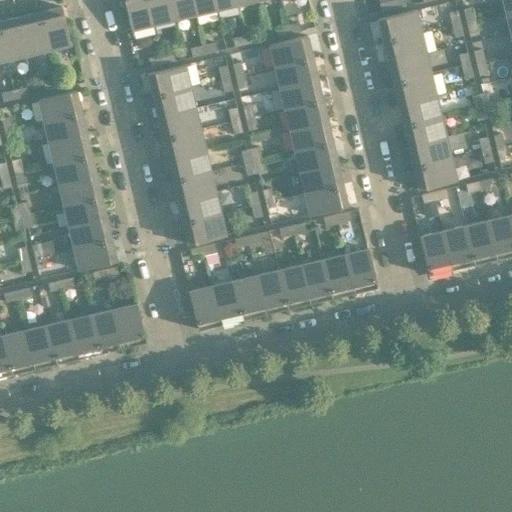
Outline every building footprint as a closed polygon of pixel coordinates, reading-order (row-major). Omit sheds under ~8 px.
[(123,0),(131,30),(153,25),(146,0),(123,0)] [(169,0),(146,0),(153,25),(174,20),(169,0)] [(191,0),(169,0),(174,20),(195,15),(191,0)] [(213,0),(191,0),(195,15),(216,10),(213,0)] [(235,0),(213,0),(216,10),(237,5),(235,0)] [(381,12),(393,9),(391,0),(379,3),(381,12)] [(403,0),(392,0),(391,0),(393,9),(405,6),(403,0)] [(511,0),(501,0),(504,12),(511,9),(511,0)] [(61,6),(39,11),(48,50),(70,44),(61,6)] [(471,7),(463,9),(466,21),(474,19),(471,7)] [(377,19),(383,41),(421,32),(415,10),(377,19)] [(448,12),(451,24),(460,22),(457,10),(448,12)] [(39,11),(18,16),(27,55),(48,50),(39,11)] [(18,16),(0,20),(0,34),(6,60),(27,55),(18,16)] [(474,19),(466,21),(468,33),(477,31),(474,19)] [(298,22),(286,25),(288,34),(300,31),(298,22)] [(460,22),(451,24),(454,37),(463,35),(460,22)] [(276,37),(288,34),(286,25),(274,28),(276,37)] [(256,32),(244,35),(246,44),(258,41),(256,32)] [(421,32),(383,41),(388,62),(426,53),(421,32)] [(232,38),(234,47),(246,44),(244,35),(232,38)] [(268,45),(274,67),(312,58),(307,36),(268,45)] [(214,42),(202,45),(204,54),(216,51),(214,42)] [(204,54),(202,45),(190,48),(192,57),(204,54)] [(481,49),(473,51),(475,63),(484,61),(481,49)] [(172,52),(160,55),(162,64),(174,61),(172,52)] [(458,54),(461,66),(469,64),(467,52),(458,54)] [(426,53),(388,62),(392,83),(431,74),(426,53)] [(148,58),(150,67),(162,64),(160,55),(148,58)] [(312,58),(274,67),(279,88),(317,79),(312,58)] [(484,61),(475,63),(478,75),(487,73),(484,61)] [(240,62),(232,64),(235,76),(243,74),(240,62)] [(469,64),(461,66),(464,79),(472,77),(469,64)] [(146,74),(152,96),(190,87),(185,65),(146,74)] [(217,67),(220,79),(229,77),(226,65),(217,67)] [(243,74),(235,76),(238,88),(246,86),(243,74)] [(431,74),(392,83),(397,104),(436,95),(431,74)] [(67,77),(55,80),(57,88),(69,86),(67,77)] [(229,77),(220,79),(223,91),(232,89),(229,77)] [(317,79),(279,88),(284,109),(322,100),(317,79)] [(57,88),(55,80),(43,83),(45,91),(57,88)] [(25,87),(13,90),(15,98),(27,96),(25,87)] [(190,87),(152,96),(157,117),(195,108),(190,87)] [(13,90),(1,93),(3,101),(15,98),(13,90)] [(37,99),(43,121),(81,112),(76,90),(37,99)] [(488,91),(480,94),(482,106),(491,104),(488,91)] [(471,96),(474,108),(482,106),(480,94),(471,96)] [(436,95),(397,104),(402,125),(441,116),(436,95)] [(322,100),(284,109),(289,130),(327,121),(322,100)] [(250,104),(242,106),(245,118),(253,116),(250,104)] [(491,104),(482,106),(485,118),(494,116),(491,104)] [(482,106),(474,108),(477,120),(485,118),(482,106)] [(227,109),(230,121),(239,119),(236,107),(227,109)] [(195,108),(157,117),(162,138),(200,129),(195,108)] [(81,112),(43,121),(48,142),(86,133),(81,112)] [(1,118),(4,131),(12,129),(9,116),(1,118)] [(253,116),(245,118),(248,130),(256,128),(253,116)] [(441,116),(402,125),(407,146),(446,137),(441,116)] [(242,131),(239,119),(230,121),(233,134),(242,131)] [(327,121),(289,130),(294,151),(332,142),(327,121)] [(12,129),(4,131),(7,143),(15,141),(12,129)] [(200,129),(162,138),(167,159),(205,150),(200,129)] [(86,133),(48,142),(53,163),(91,154),(86,133)] [(501,133),(493,135),(496,148),(504,146),(501,133)] [(478,138),(481,150),(489,148),(487,136),(478,138)] [(446,137),(407,146),(412,167),(451,158),(446,137)] [(332,142),(294,151),(298,172),(337,163),(332,142)] [(258,146),(249,148),(252,161),(261,159),(258,146)] [(504,146),(496,148),(498,159),(507,157),(504,146)] [(240,150),(243,163),(252,161),(249,148),(240,150)] [(489,148),(481,150),(484,163),(492,161),(489,148)] [(205,150),(167,159),(172,180),(210,171),(205,150)] [(91,154),(53,163),(58,184),(96,175),(91,154)] [(11,160),(14,173),(22,171),(19,158),(11,160)] [(451,158),(412,167),(418,189),(456,180),(451,158)] [(261,159),(252,161),(255,173),(263,171),(261,159)] [(252,161),(243,163),(246,175),(255,173),(252,161)] [(337,163),(298,172),(303,193),(342,184),(337,163)] [(22,171),(14,173),(17,185),(25,183),(22,171)] [(210,171),(172,180),(177,201),(215,192),(210,171)] [(8,174),(0,175),(0,179),(2,188),(11,186),(8,174)] [(96,175),(58,184),(63,205),(101,196),(96,175)] [(489,178),(477,181),(479,190),(491,187),(489,178)] [(477,181),(465,184),(467,192),(479,190),(477,181)] [(342,184),(303,193),(309,215),(347,206),(342,184)] [(270,187),(262,189),(265,202),(273,200),(270,187)] [(445,189),(432,192),(434,200),(447,197),(445,189)] [(247,193),(250,206),(259,204),(256,191),(247,193)] [(215,192),(177,201),(182,222),(220,213),(215,192)] [(432,192),(421,194),(423,203),(434,200),(432,192)] [(101,196),(63,205),(68,226),(106,217),(101,196)] [(273,200),(265,202),(267,214),(276,212),(273,200)] [(27,201),(18,203),(21,215),(30,213),(27,201)] [(9,205),(12,217),(21,215),(18,203),(9,205)] [(262,215),(259,204),(250,206),(253,217),(262,215)] [(347,212),(335,215),(337,223),(349,220),(347,212)] [(30,213),(21,215),(24,228),(32,226),(30,213)] [(220,213),(182,222),(187,244),(225,235),(220,213)] [(21,215),(12,217),(15,230),(24,228),(21,215)] [(325,226),(337,223),(335,215),(323,218),(325,226)] [(511,230),(508,215),(486,220),(495,258),(511,254),(511,230)] [(106,217),(68,226),(72,247),(111,238),(106,217)] [(486,220),(464,225),(473,263),(495,258),(486,220)] [(303,222),(290,225),(292,234),(305,231),(303,222)] [(290,225),(278,228),(280,237),(292,234),(290,225)] [(464,225),(442,230),(451,269),(473,263),(464,225)] [(428,274),(451,269),(442,230),(418,236),(428,274)] [(258,233),(246,236),(248,244),(260,241),(258,233)] [(246,236),(234,239),(236,247),(248,244),(246,236)] [(111,238),(72,247),(78,270),(116,260),(111,238)] [(31,245),(34,257),(42,255),(39,243),(31,245)] [(214,243),(202,246),(204,255),(216,252),(214,243)] [(16,248),(19,260),(28,258),(25,246),(16,248)] [(202,246),(189,249),(191,258),(204,255),(202,246)] [(367,248),(344,254),(353,292),(376,286),(367,248)] [(344,254),(322,259),(331,297),(353,292),(344,254)] [(42,255),(34,257),(37,269),(45,267),(42,255)] [(28,258),(19,260),(22,273),(31,271),(28,258)] [(322,259),(300,264),(309,302),(331,297),(322,259)] [(300,264),(278,270),(287,308),(309,302),(300,264)] [(116,267),(105,269),(107,278),(118,275),(116,267)] [(94,281),(107,278),(105,269),(91,272),(94,281)] [(278,270),(255,275),(264,313),(287,308),(278,270)] [(255,275),(233,280),(242,318),(264,313),(255,275)] [(72,277),(59,280),(61,289),(74,286),(72,277)] [(59,280),(47,283),(49,292),(61,289),(59,280)] [(233,280),(211,285),(220,323),(242,318),(233,280)] [(197,329),(220,323),(211,285),(188,291),(197,329)] [(27,288),(15,291),(17,299),(29,296),(27,288)] [(17,299),(15,291),(3,293),(5,302),(17,299)] [(136,303),(114,308),(123,347),(145,341),(136,303)] [(114,308),(91,314),(100,352),(123,347),(114,308)] [(91,314),(69,319),(78,357),(100,352),(91,314)] [(69,319),(47,324),(56,362),(78,357),(69,319)] [(47,324),(24,330),(33,368),(56,362),(47,324)] [(24,330),(2,335),(11,373),(33,368),(24,330)] [(2,335),(0,335),(0,375),(11,373),(2,335)]
